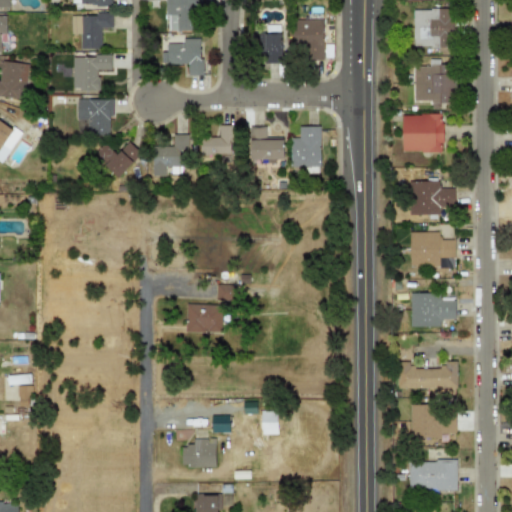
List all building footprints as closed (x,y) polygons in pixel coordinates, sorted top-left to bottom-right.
[(0,0),(0,7),(9,8),(9,0),(0,0)] [(200,0),(165,0),(165,30),(195,30),(195,7),(200,7),(200,0)] [(430,7),(449,7),(449,14),(451,14),(451,16),(452,16),(452,36),(450,36),(450,45),(430,45),(430,44),(413,44),(412,9),(430,9),(430,7)] [(100,28),(111,28),(112,14),(74,14),(73,33),(80,33),(79,49),(100,49),(100,28)] [(323,18),(294,18),(295,59),(324,59),(323,18)] [(280,23),(266,23),(266,30),(265,30),(265,61),(283,61),(283,30),(280,30),(280,23)] [(201,76),(200,36),(159,37),(160,64),(186,63),(187,76),(201,76)] [(71,56),(72,90),(97,89),(96,70),(109,69),(109,55),(71,56)] [(429,58),(438,58),(438,62),(453,62),(453,101),(439,101),(439,107),(430,107),(430,99),(413,99),(413,64),(429,64),(429,58)] [(0,96),(24,98),(26,62),(0,61),(0,96)] [(112,98),(75,99),(76,120),(86,119),(86,134),(109,133),(108,121),(112,120),(112,98)] [(400,114),(418,113),(418,112),(440,111),(440,122),(442,122),(442,141),(439,141),(439,151),(420,151),(420,149),(400,150),(400,114)] [(0,145),(12,128),(0,119),(0,145)] [(198,138),(199,155),(231,155),(231,125),(218,125),(218,137),(198,138)] [(251,125),(266,125),(266,138),(284,137),(285,157),(251,158),(250,138),(252,138),(251,125)] [(299,125),(320,125),(320,165),(290,165),(290,137),(299,136),(299,125)] [(151,176),(167,176),(167,173),(181,172),(181,168),(187,168),(186,133),(172,134),(172,146),(151,147),(151,176)] [(116,154),(104,143),(92,155),(117,178),(140,153),(128,142),(116,154)] [(438,215),(438,207),(453,207),(453,188),(437,188),(437,181),(408,181),(407,214),(438,215)] [(408,266),(454,266),(453,239),(437,239),(437,231),(408,231),(408,266)] [(234,285),(215,284),(215,300),(234,300),(234,285)] [(438,293),(408,293),(409,327),(439,326),(438,319),(454,319),(453,300),(438,300),(438,293)] [(220,332),(221,305),(185,304),(184,331),(220,332)] [(396,388),(456,388),(456,362),(442,362),(442,368),(410,369),(410,361),(396,361),(396,388)] [(31,385),(17,386),(17,407),(31,406),(31,385)] [(408,407),(409,438),(440,438),(440,434),(454,433),(454,406),(408,407)] [(260,434),(276,434),(275,410),(259,411),(260,434)] [(191,438),(191,445),(180,446),(180,465),(214,465),(214,438),(191,438)] [(455,490),(455,460),(407,461),(407,490),(455,490)] [(221,494),(195,494),(195,511),(216,511),(221,511),(221,494)] [(0,511),(16,511),(16,502),(0,502),(0,511)]
